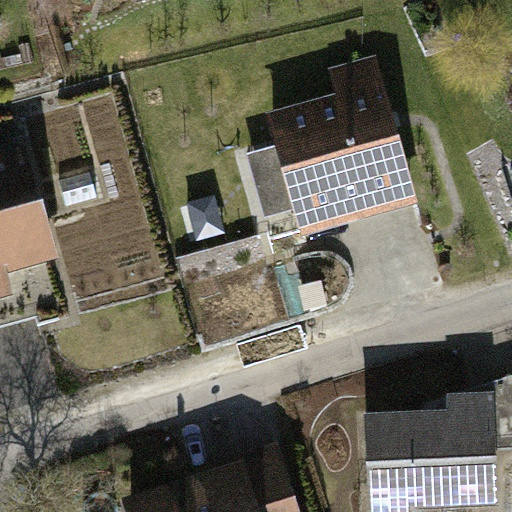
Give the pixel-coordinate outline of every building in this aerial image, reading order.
[(121,0),(127,19),(194,0),(121,0)] [(328,102),(250,123),(284,247),(406,214),(365,67),(322,79),(328,102)] [(10,159),(0,161),(0,302),(2,302),(0,294),(0,282),(41,271),(10,159)] [(436,422),(350,427),(354,511),(486,511),(480,403),(435,406),(436,422)] [(287,511),(270,460),(119,511),(287,511)]
